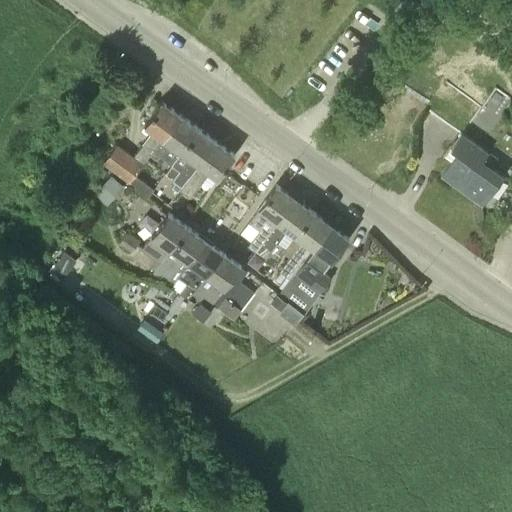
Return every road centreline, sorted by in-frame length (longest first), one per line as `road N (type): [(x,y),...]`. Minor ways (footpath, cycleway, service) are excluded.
road 1 (tertiary): [(511,306),(294,152)]
road 2 (tertiary): [(294,152),(84,0)]
road 3 (unclassified): [(294,152),(411,0)]
